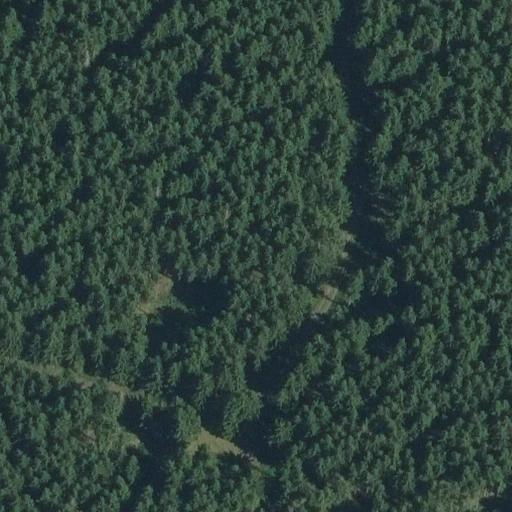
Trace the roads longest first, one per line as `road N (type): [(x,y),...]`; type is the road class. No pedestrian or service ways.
road 1 (track): [(358,0),(343,61),(363,216),(304,344),(231,438)]
road 2 (track): [(231,438),(138,394),(50,372),(0,370)]
